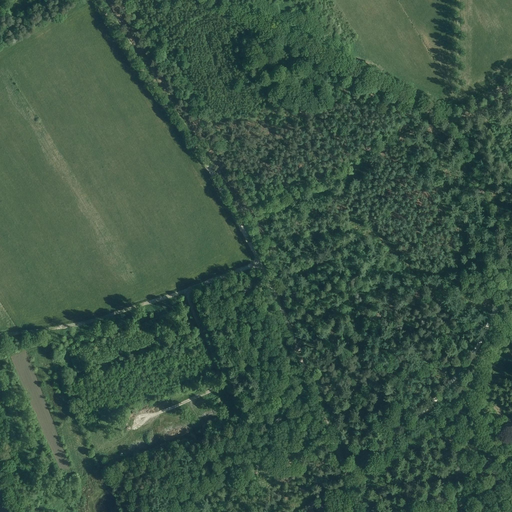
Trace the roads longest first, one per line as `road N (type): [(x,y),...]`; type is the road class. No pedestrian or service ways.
road 1 (track): [(345,471),(225,195),(99,0)]
road 2 (track): [(259,264),(97,319),(0,335)]
road 3 (track): [(511,280),(449,385),(345,471)]
road 4 (track): [(300,354),(511,252)]
road 5 (track): [(441,110),(234,213)]
road 6 (track): [(511,247),(441,110)]
road 7 (track): [(447,511),(480,486),(429,405)]
road 8 (track): [(441,110),(459,99),(458,0)]
